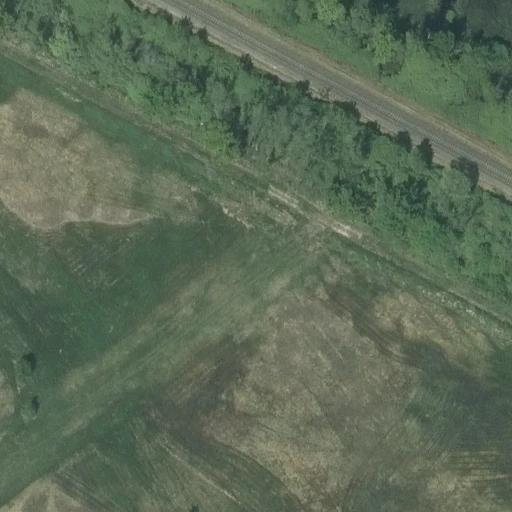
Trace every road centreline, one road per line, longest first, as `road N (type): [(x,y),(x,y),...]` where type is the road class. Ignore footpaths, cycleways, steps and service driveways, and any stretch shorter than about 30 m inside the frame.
road 1 (track): [(0,42),(336,223),(0,475)]
road 2 (track): [(336,223),(511,317)]
